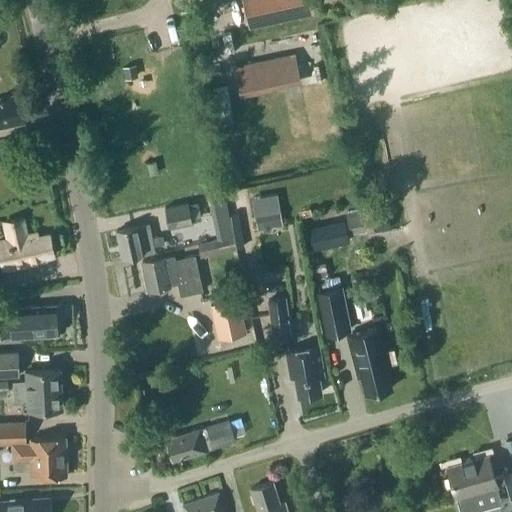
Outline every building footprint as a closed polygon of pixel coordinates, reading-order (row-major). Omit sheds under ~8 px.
[(255,0),(244,3),(250,26),(312,12),(309,0),(255,0)] [(299,30),(302,40),(315,37),(312,27),(299,30)] [(294,52),(234,66),(241,96),(301,83),(294,52)] [(137,70),(126,72),(129,84),(140,81),(137,70)] [(13,118),(22,116),(17,93),(0,97),(0,126),(14,124),(13,118)] [(147,162),(150,174),(158,172),(156,160),(147,162)] [(353,193),(347,191),(342,192),(340,198),(341,203),(346,206),(352,204),(355,199),(353,193)] [(192,221),(187,200),(163,206),(168,226),(192,221)] [(270,226),(282,224),(279,206),(267,208),(270,226)] [(374,229),(390,226),(387,207),(371,210),(374,229)] [(350,234),(367,231),(363,209),(346,212),(350,234)] [(0,257),(0,267),(3,267),(3,269),(46,260),(45,255),(52,254),(49,236),(38,238),(37,232),(27,234),(24,217),(5,221),(8,238),(0,239),(0,250),(1,257),(0,257)] [(137,224),(116,229),(123,256),(154,249),(153,245),(163,243),(161,233),(151,236),(148,223),(137,225),(137,224)] [(236,248),(234,235),(217,239),(198,243),(201,256),(236,248)] [(174,257),(174,253),(143,260),(149,288),(178,282),(180,293),(201,289),(193,253),(174,257)] [(328,276),(325,262),(314,264),(317,278),(328,276)] [(350,328),(341,286),(316,292),(325,333),(350,328)] [(289,332),(284,295),(267,298),(272,334),(289,332)] [(211,304),(218,337),(246,331),(239,298),(211,304)] [(58,334),(56,303),(19,306),(9,307),(9,310),(0,310),(0,334),(20,333),(20,336),(58,334)] [(392,386),(387,366),(390,365),(380,325),(347,334),(355,364),(357,364),(360,374),(365,392),(392,386)] [(322,375),(318,344),(284,348),(288,375),(294,374),(297,394),(320,391),(318,376),(322,375)] [(0,351),(0,375),(19,375),(18,351),(0,351)] [(14,390),(61,388),(60,369),(26,370),(27,380),(14,381),(14,390)] [(15,395),(27,394),(28,409),(62,407),(61,388),(14,390),(15,395)] [(199,427),(198,427),(167,436),(173,458),(205,448),(205,447),(211,446),(211,445),(232,439),(227,419),(199,427)] [(32,469),(32,477),(50,476),(67,475),(65,435),(31,437),(32,442),(27,442),(25,421),(0,422),(0,443),(12,442),(13,470),(32,469)] [(464,461),(447,465),(456,497),(460,511),(477,511),(480,511),(475,491),(497,485),(497,484),(506,482),(511,497),(511,496),(511,467),(503,470),(504,475),(495,477),(488,454),(473,458),(464,461)] [(251,487),(255,497),(258,508),(256,509),(256,511),(288,511),(284,500),(280,501),(273,480),(251,487)] [(218,491),(198,497),(182,502),(184,511),(224,511),(219,497),(218,491)] [(0,499),(0,511),(50,511),(49,496),(0,499)]
